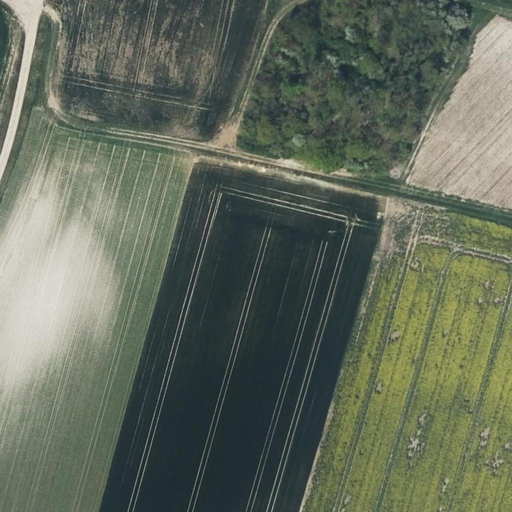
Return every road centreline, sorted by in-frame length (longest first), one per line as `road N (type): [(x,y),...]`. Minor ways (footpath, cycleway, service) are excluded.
road 1 (track): [(33,5),(50,20),(46,78),(52,104),(69,124),(511,222)]
road 2 (track): [(298,0),(281,7),(259,37),(220,153)]
road 3 (track): [(35,0),(0,169)]
